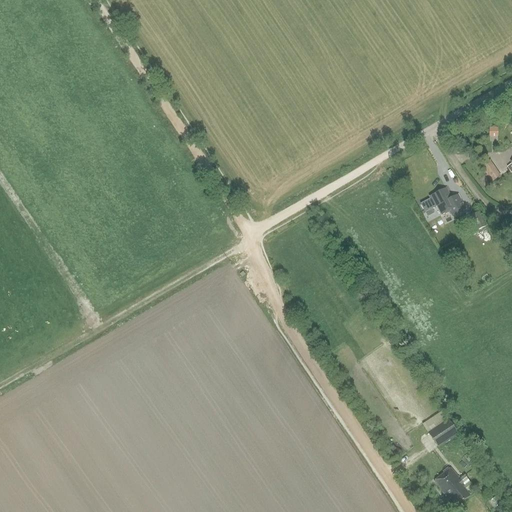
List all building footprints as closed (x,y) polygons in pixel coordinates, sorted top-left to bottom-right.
[(492,126),(493,135),(501,135),(501,126),(492,126)] [(501,176),(490,161),(480,167),(491,183),(501,176)] [(455,169),(445,174),(447,179),(457,174),(455,169)] [(428,200),(420,204),(425,213),(433,208),(437,206),(442,215),(450,211),(453,216),(466,210),(458,195),(452,198),(447,189),(428,198),(428,200)] [(485,226),(478,212),(470,216),(477,230),(485,226)] [(456,434),(447,420),(428,433),(438,446),(456,434)] [(465,476),(460,480),(451,468),(434,482),(449,500),(450,499),(457,507),(471,496),(467,492),(473,487),(465,476)]
